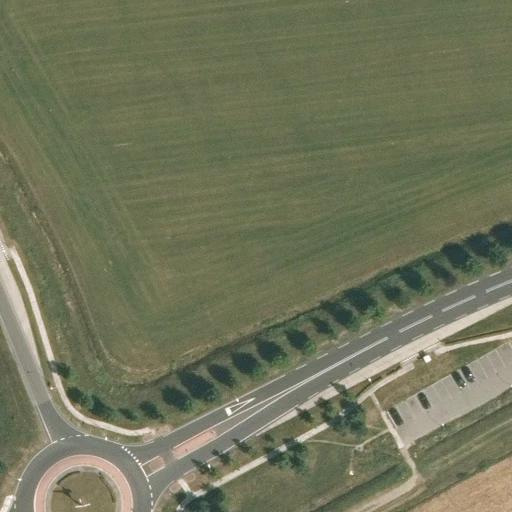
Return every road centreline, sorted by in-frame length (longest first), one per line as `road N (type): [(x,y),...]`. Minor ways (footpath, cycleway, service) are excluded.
road 1 (primary): [(301,384),(511,281)]
road 2 (primary): [(141,502),(161,479),(301,384)]
road 3 (primary): [(301,384),(122,461)]
road 4 (trunk): [(79,447),(42,404),(0,300)]
